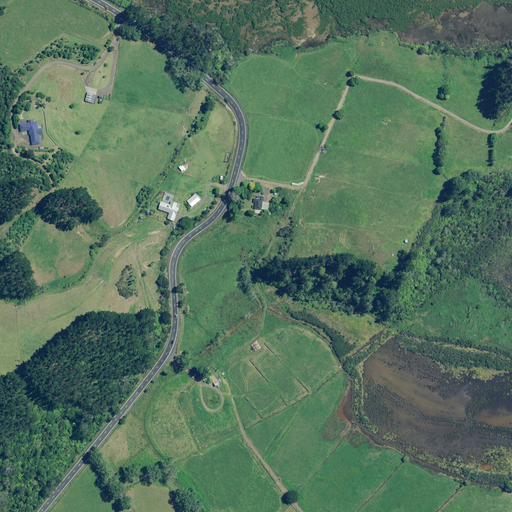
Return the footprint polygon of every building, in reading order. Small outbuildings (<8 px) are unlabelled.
[(96,95),(88,93),(86,101),(94,103),(96,95)] [(42,128),(38,129),(37,122),(33,122),(33,120),(28,120),(28,123),(20,124),(21,132),(29,130),(30,134),(32,145),(41,144),(39,135),(43,134),(42,128)] [(201,200),(196,194),(187,201),(192,207),(201,200)] [(264,197),(261,197),(257,196),(256,199),(254,199),(254,202),(256,202),(255,211),(254,213),(261,214),(261,209),(268,210),(268,203),(263,202),(264,197)] [(177,204),(171,202),(170,205),(161,202),(158,209),(168,213),(166,218),(174,221),(180,205),(177,204)]
